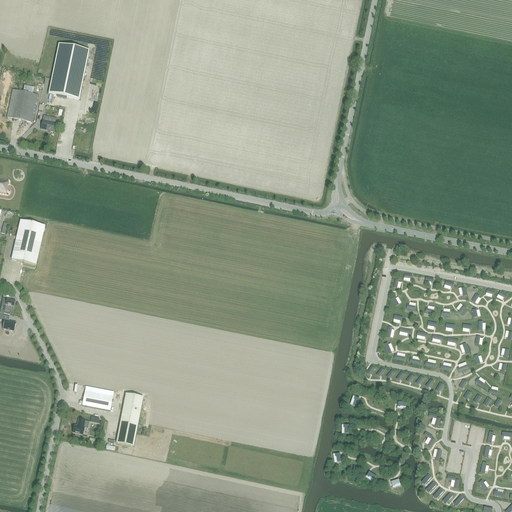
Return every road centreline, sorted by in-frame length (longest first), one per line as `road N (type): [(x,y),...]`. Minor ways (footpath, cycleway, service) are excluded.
road 1 (residential): [(339,205),(316,213),(0,147)]
road 2 (unclassified): [(38,511),(63,393),(16,293),(0,285)]
road 3 (track): [(314,446),(359,222)]
road 4 (tertiary): [(339,205),(374,0)]
road 5 (tertiary): [(511,252),(359,222),(339,205)]
